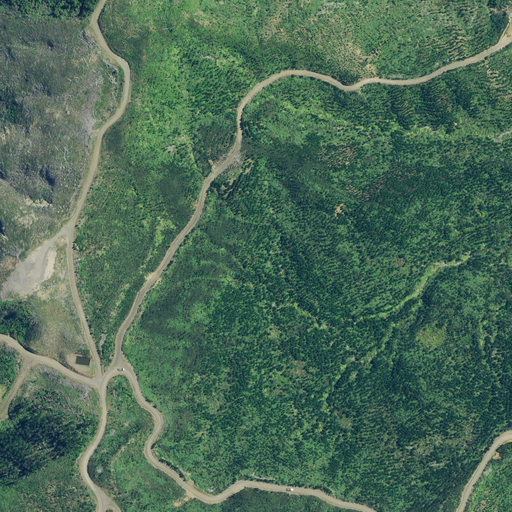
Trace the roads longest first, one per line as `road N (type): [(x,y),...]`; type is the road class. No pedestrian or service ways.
road 1 (track): [(511,39),(405,83),(372,79),(346,88),(303,70),(262,83),(240,108),(239,145),(118,339),(115,369)]
road 2 (track): [(104,0),(93,18),(108,57),(125,65),(127,83),(96,147),(66,244),(103,405),(99,436),(86,455),(97,511)]
road 3 (track): [(364,511),(276,487),(243,486),(208,500),(150,450),(158,418),(133,375),(115,369),(106,376)]
